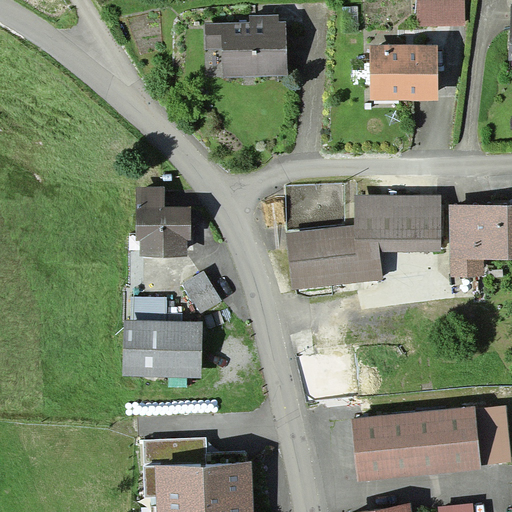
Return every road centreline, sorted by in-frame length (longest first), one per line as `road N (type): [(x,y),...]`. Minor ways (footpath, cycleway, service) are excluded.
road 1 (tertiary): [(221,205),(251,275),(302,511)]
road 2 (residential): [(511,168),(271,176),(221,205)]
road 3 (tertiary): [(0,12),(84,65),(146,117),(221,205)]
road 4 (unknown): [(301,503),(499,484)]
